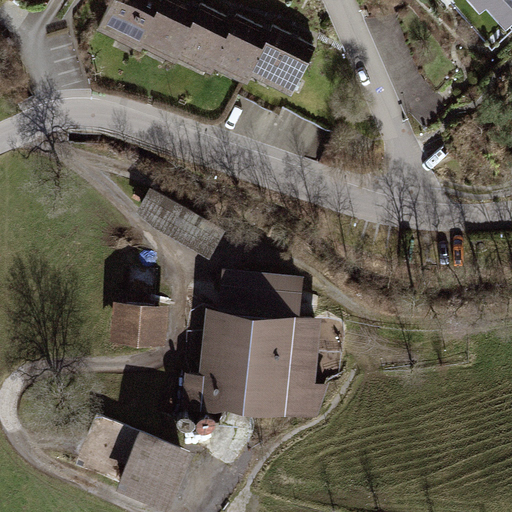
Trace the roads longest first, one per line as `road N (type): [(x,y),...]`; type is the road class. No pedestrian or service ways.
road 1 (track): [(45,122),(174,269),(176,342),(150,359),(28,365),(12,381),(11,433),(36,459),(159,511)]
road 2 (track): [(74,153),(181,186),(352,306),(409,320),(511,311)]
road 3 (residential): [(0,141),(75,115),(428,220)]
road 4 (residential): [(428,220),(339,0)]
